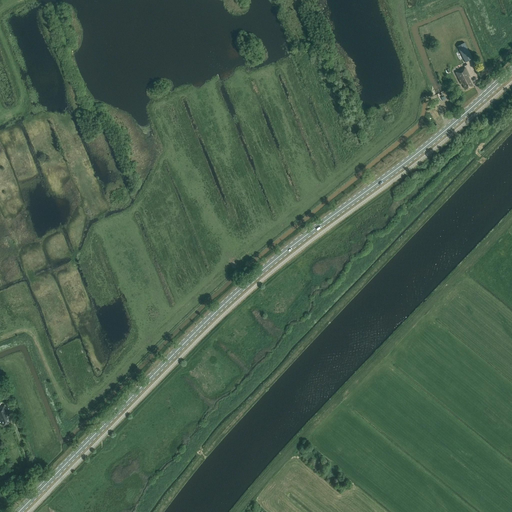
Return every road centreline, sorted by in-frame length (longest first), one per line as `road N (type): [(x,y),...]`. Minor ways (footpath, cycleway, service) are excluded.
road 1 (primary): [(18,511),(247,282),(511,69)]
road 2 (track): [(0,346),(24,338),(34,345),(67,421),(75,420),(213,279),(405,120),(426,86)]
road 3 (track): [(404,25),(460,1),(489,62),(511,40)]
